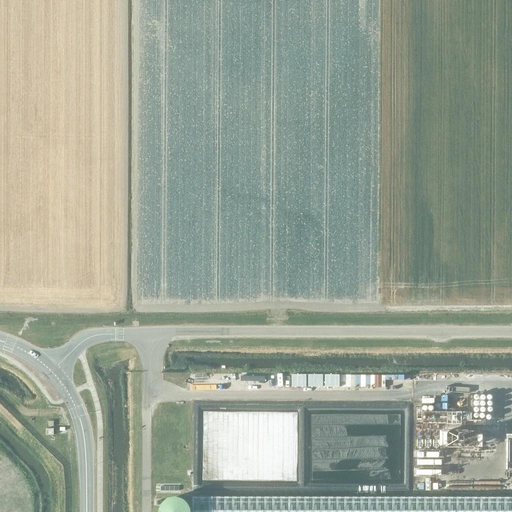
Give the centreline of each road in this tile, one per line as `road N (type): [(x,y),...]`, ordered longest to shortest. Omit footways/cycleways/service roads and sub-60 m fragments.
road 1 (unclassified): [(76,347),(114,334),(511,335)]
road 2 (tertiary): [(52,373),(85,442),(86,511)]
